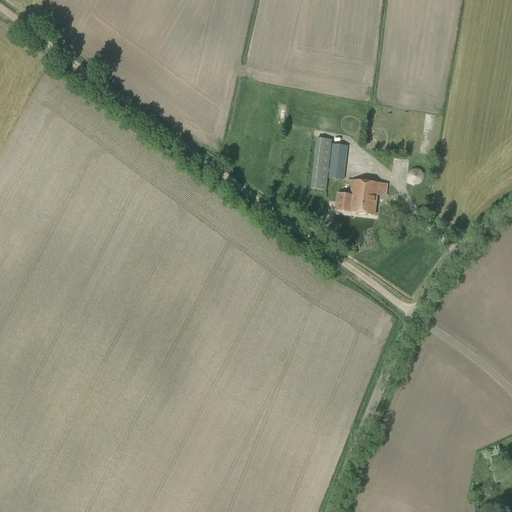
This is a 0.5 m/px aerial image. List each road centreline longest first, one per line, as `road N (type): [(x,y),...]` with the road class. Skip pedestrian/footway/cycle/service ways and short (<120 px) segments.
road 1 (track): [(0,10),(414,317)]
road 2 (unclassified): [(331,511),(414,317),(471,239),(511,203)]
